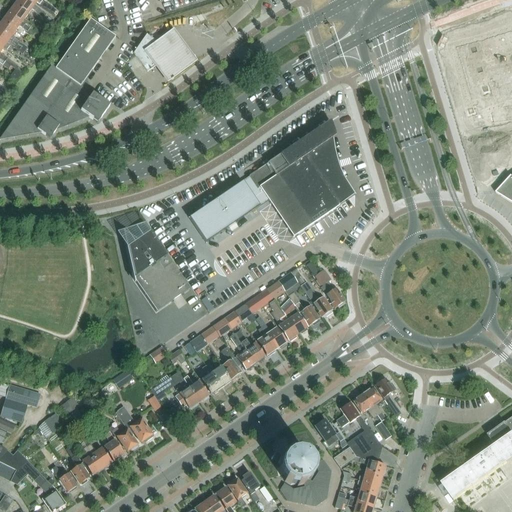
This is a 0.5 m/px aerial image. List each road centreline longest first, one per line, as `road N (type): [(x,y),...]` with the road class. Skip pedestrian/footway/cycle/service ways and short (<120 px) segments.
road 1 (primary): [(0,193),(60,189),(144,167),(359,37)]
road 2 (secondary): [(114,511),(324,367)]
road 3 (secondary): [(455,236),(420,173),(376,29)]
road 4 (unclassified): [(170,348),(310,251),(358,260)]
road 5 (secondary): [(359,37),(413,217),(408,243)]
road 6 (primary): [(259,54),(170,120),(138,133)]
road 7 (primary): [(138,133),(66,162),(0,174)]
